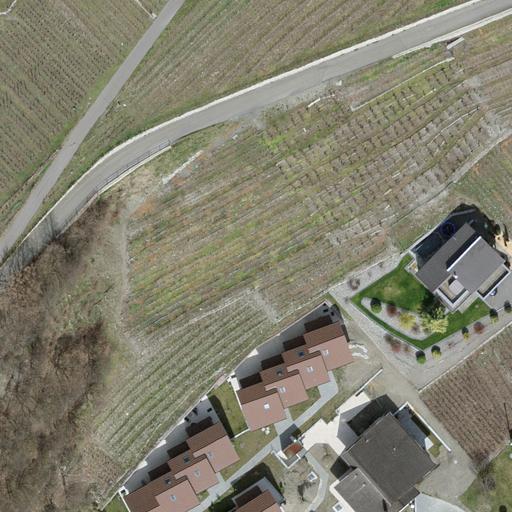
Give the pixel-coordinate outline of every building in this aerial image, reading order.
[(461,230),(412,280),(446,315),(471,297),(480,303),(508,276),(461,230)] [(351,360),(338,324),(307,335),(310,345),(284,354),(288,364),(262,373),(266,383),(239,392),(252,428),(284,417),(281,408),(307,398),(304,389),(329,380),(325,369),(351,360)] [(387,415),(337,459),(351,473),(332,489),(351,511),(398,511),(415,497),(409,488),(432,468),(387,415)] [(236,459),(219,425),(191,440),(196,449),(171,461),(176,471),(125,497),(132,511),(179,511),(199,502),(194,493),(217,481),(212,471),(236,459)] [(264,472),(234,494),(240,503),(270,481),(264,472)] [(279,511),(268,493),(237,511),(279,511)]
